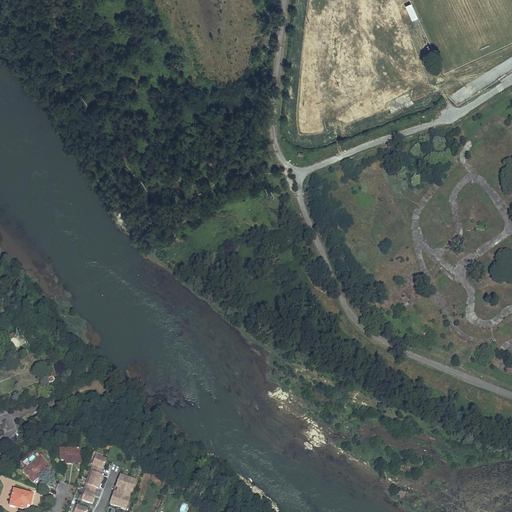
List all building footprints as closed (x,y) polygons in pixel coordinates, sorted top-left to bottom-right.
[(417,17),(410,3),(405,6),(412,20),(417,17)] [(377,19),(385,17),(383,8),(375,10),(377,19)] [(352,31),(344,32),(346,39),(353,38),(352,31)] [(315,33),(315,41),(323,41),(323,33),(315,33)] [(402,42),(404,49),(414,46),(411,39),(402,42)] [(297,65),(298,56),(291,55),(290,64),(297,65)] [(320,65),(320,57),(312,56),(311,65),(320,65)] [(329,57),(329,66),(337,66),(337,58),(329,57)] [(367,64),(370,72),(377,70),(375,62),(367,64)] [(387,105),(388,112),(396,111),(394,104),(387,105)] [(289,112),(297,113),(298,106),(290,105),(289,112)] [(344,109),(337,111),(339,118),(346,116),(344,109)] [(366,111),(358,113),(360,121),(368,119),(366,111)] [(377,122),(387,120),(385,111),(375,114),(377,122)] [(323,133),(315,134),(317,141),(324,140),(323,133)] [(509,148),(501,150),(503,157),(510,156),(509,148)] [(494,180),(501,177),(497,170),(490,173),(494,180)] [(503,245),(506,252),(511,249),(511,246),(510,242),(503,245)] [(80,459),(80,449),(59,449),(60,460),(65,460),(65,463),(70,463),(70,460),(80,459)] [(50,468),(40,456),(23,472),(30,480),(43,469),(45,471),(50,468)] [(82,496),(83,496),(82,500),(92,504),(93,500),(92,499),(93,495),(95,495),(97,489),(98,485),(100,486),(102,479),(100,479),(101,476),(100,475),(103,468),(101,468),(103,463),(104,464),(106,460),(96,456),(94,460),(93,460),(91,464),(93,465),(90,472),(92,473),(88,485),(86,484),(82,496)] [(45,471),(43,469),(30,480),(32,482),(45,471)] [(124,479),(119,477),(111,502),(115,504),(114,506),(121,508),(122,506),(126,508),(130,499),(128,498),(131,491),(132,492),(135,482),(131,481),(131,479),(124,477),(124,479)] [(24,493),(13,490),(9,506),(15,508),(16,506),(19,507),(26,509),(27,505),(30,506),(32,499),(23,497),(24,493)]
